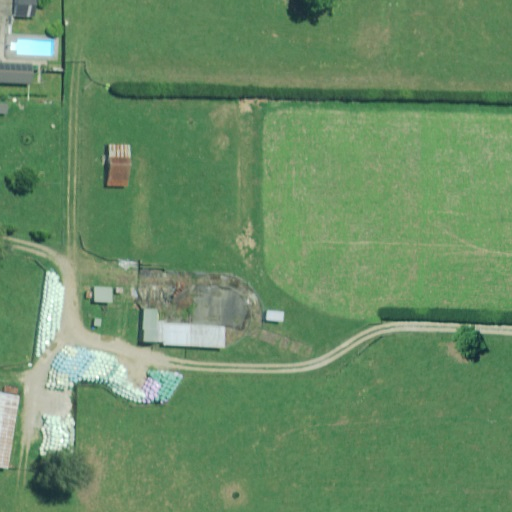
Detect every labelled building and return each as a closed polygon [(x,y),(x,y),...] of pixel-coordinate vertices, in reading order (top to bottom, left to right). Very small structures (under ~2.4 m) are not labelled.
[(33,19),(34,0),(15,0),(14,18),(33,19)] [(126,188),(128,146),(108,145),(105,186),(126,188)] [(38,200),(24,200),(23,219),(38,219),(38,200)] [(115,289),(94,287),(92,302),(113,304),(115,289)] [(155,310),(142,309),(140,343),(162,344),(162,345),(223,349),(224,328),(154,324),(155,310)] [(282,313),(265,312),(265,321),(281,322),(282,313)] [(16,397),(0,394),(0,468),(7,469),(16,397)]
